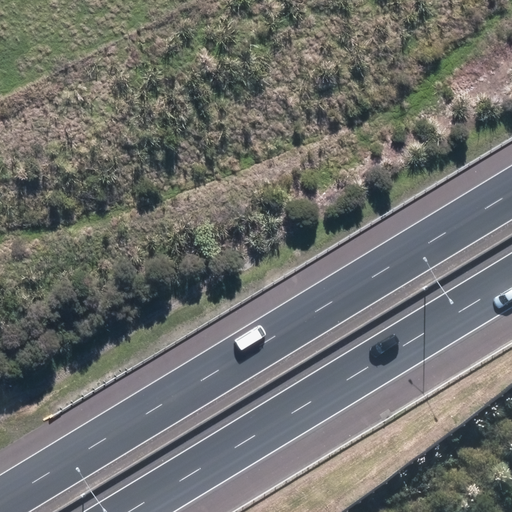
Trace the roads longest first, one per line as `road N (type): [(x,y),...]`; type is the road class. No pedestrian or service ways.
road 1 (motorway): [(0,503),(511,193)]
road 2 (motorway): [(511,282),(132,511)]
